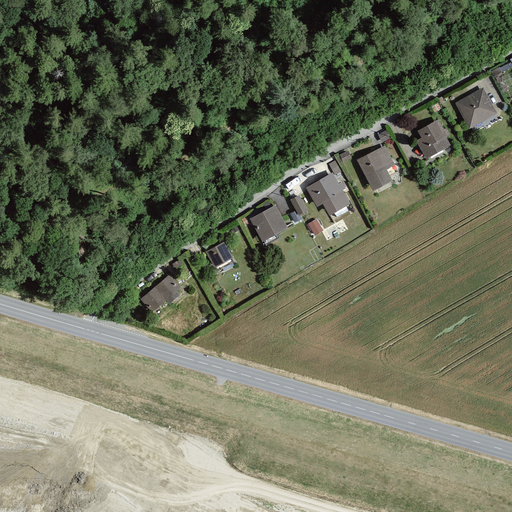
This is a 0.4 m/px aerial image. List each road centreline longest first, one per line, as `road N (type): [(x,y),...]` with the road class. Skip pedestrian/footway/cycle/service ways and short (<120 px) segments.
road 1 (residential): [(511,51),(206,227),(96,314),(88,330)]
road 2 (secondary): [(88,330),(511,452)]
